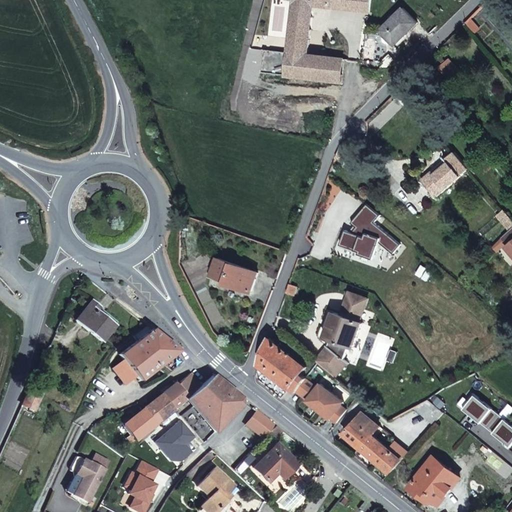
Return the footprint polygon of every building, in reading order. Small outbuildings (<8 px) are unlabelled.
[(263,71),(289,75),(331,82),(341,84),(344,62),(334,60),(309,55),(315,7),(332,10),(333,0),(297,0),(291,50),(266,46),(263,71)] [(333,0),(332,10),(371,15),(372,0),(333,0)] [(418,23),(404,8),(381,31),(395,45),(418,23)] [(334,60),(344,62),(345,62),(347,52),(335,50),(334,60)] [(440,67),(456,85),(466,76),(450,58),(440,67)] [(339,149),(336,158),(345,161),(347,154),(358,144),(351,137),(340,148),(339,149)] [(470,168),(455,152),(448,158),(451,162),(426,182),(438,196),(462,176),(462,175),(470,168)] [(451,162),(448,158),(423,179),(426,182),(451,162)] [(402,244),(375,222),(381,215),(368,204),(352,222),(357,227),(353,232),(347,229),(341,246),(361,252),(360,254),(374,259),(380,242),(394,254),(402,244)] [(511,227),(511,218),(504,210),(497,215),(510,230),(511,227)] [(511,227),(510,230),(509,230),(503,237),(509,245),(507,247),(511,252),(511,227)] [(258,275),(217,260),(210,277),(227,284),(225,287),(250,296),(258,275)] [(295,295),(298,287),(290,284),(287,292),(295,295)] [(332,339),(329,346),(318,361),(325,367),(336,376),(349,362),(345,359),(350,345),(354,347),(363,322),(360,321),(369,299),(350,292),(342,315),(334,312),(325,336),(332,339)] [(99,307),(91,300),(75,321),(101,341),(114,325),(96,311),(99,307)] [(135,376),(139,381),(179,351),(152,329),(119,354),(123,360),(112,368),(124,384),(135,376)] [(271,338),(260,365),(291,389),(296,392),(297,391),(307,379),(307,378),(302,374),(306,368),(312,372),(314,370),(319,363),(318,361),(284,333),(283,334),(277,342),(271,338)] [(188,398),(201,387),(190,374),(178,385),(188,398)] [(245,401),(241,397),(213,376),(201,387),(188,398),(186,400),(214,433),(245,401)] [(308,401),(319,409),(332,392),(321,384),(318,388),(307,379),(297,391),(304,395),(303,396),(308,400),(308,401)] [(186,400),(188,398),(178,385),(177,384),(163,394),(174,409),(178,406),(186,400)] [(34,410),(41,394),(29,388),(22,405),(34,410)] [(319,409),(331,418),(338,422),(348,409),(341,405),(344,401),(332,392),(319,409)] [(490,425),(500,414),(474,393),(469,400),(471,402),(465,409),(482,423),(484,421),(490,425)] [(155,424),(174,409),(163,394),(143,409),(122,426),(130,435),(126,438),(131,443),(134,440),(133,440),(155,424)] [(423,404),(414,408),(434,424),(445,412),(442,410),(430,400),(423,404)] [(270,432),(276,426),(257,411),(246,425),(251,429),(248,433),(260,442),(270,432)] [(345,434),(391,472),(403,459),(409,452),(396,441),(393,444),(391,442),(388,446),(374,434),(381,426),(364,412),(345,434)] [(511,423),(500,414),(490,425),(497,430),(495,433),(511,447),(511,446),(511,423)] [(281,433),(282,432),(276,426),(270,432),(276,438),(281,433)] [(297,465),(277,444),(253,468),(267,483),(277,473),(283,479),(297,465)] [(104,459),(94,454),(90,462),(100,467),(104,459)] [(82,477),(72,495),(86,503),(104,469),(108,461),(104,459),(100,467),(90,462),(90,463),(89,462),(83,459),(79,457),(75,459),(70,467),(71,472),(75,474),(82,477)] [(430,463),(412,485),(431,500),(433,498),(440,503),(461,477),(436,457),(431,463),(430,463)] [(129,507),(137,511),(143,511),(150,501),(147,499),(149,495),(154,486),(150,484),(157,470),(142,462),(134,475),(131,474),(124,487),(130,490),(127,494),(134,498),(129,507)] [(208,497),(199,507),(205,511),(214,511),(225,501),(236,489),(233,486),(214,468),(197,486),(208,497)] [(75,474),(66,492),(72,495),(82,477),(75,474)] [(332,494),(336,498),(340,493),(336,489),(332,494)] [(346,501),(342,498),(338,503),(342,506),(346,501)]
